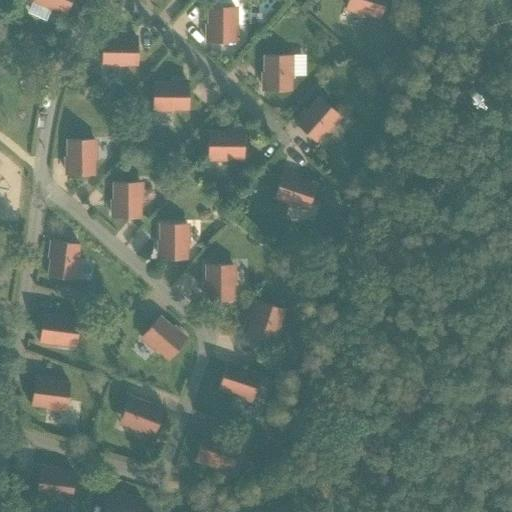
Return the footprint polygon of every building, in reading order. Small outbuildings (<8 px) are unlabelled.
[(51,9),(64,15),(70,0),(33,0),(33,1),(36,2),(35,4),(50,11),(51,9)] [(364,14),(378,19),(384,0),(348,0),(345,8),(349,9),(348,11),(363,16),(364,14)] [(511,19),(503,0),(485,0),(476,4),(485,28),(511,19)] [(207,8),(207,42),(235,42),(235,27),(237,27),(237,11),(235,11),(235,8),(207,8)] [(102,38),(102,66),(105,66),(105,68),(121,68),(121,66),(136,66),(136,38),(102,38)] [(263,91),(291,90),(291,76),(293,76),(293,60),(291,60),(291,56),(263,56),(263,91)] [(187,110),(187,83),(153,82),(153,110),(156,110),(156,112),(172,112),(172,110),(187,110)] [(295,124),(316,142),(326,131),(327,132),(338,120),(336,119),(339,116),(318,98),(295,124)] [(227,160),(242,160),(243,132),(208,132),(208,159),(211,159),(211,161),(227,161),(227,160)] [(66,175),(94,175),(94,160),(96,160),(96,144),(94,144),(94,140),(66,140),(66,175)] [(303,209),(306,210),(315,184),(282,173),(273,199),(288,204),(287,206),(302,211),(303,209)] [(113,218),(140,218),(140,203),(142,203),(142,187),(140,187),(140,183),(113,183),(113,218)] [(187,259),(186,224),(159,224),(159,259),(187,259)] [(52,242),(47,276),(75,279),(75,276),(77,276),(79,260),(77,260),(79,245),(52,242)] [(205,300),(233,300),(233,285),(235,285),(235,269),(233,269),(233,265),(205,265),(205,300)] [(246,334),(272,343),(274,340),(275,340),(280,325),(279,324),(283,310),(257,301),(246,334)] [(78,318),(43,313),(39,343),(51,345),(52,339),(61,340),(62,336),(76,338),(78,318)] [(156,350),(167,360),(185,340),(159,317),(141,337),(144,340),(142,341),(154,352),(156,350)] [(259,374),(226,363),(218,390),(232,394),(231,396),(247,401),(247,399),(251,400),(259,374)] [(69,383),(34,378),(31,406),(46,408),(46,410),(61,411),(62,409),(65,410),(69,383)] [(163,409),(129,396),(122,415),(135,420),(133,424),(142,427),(140,432),(152,437),(163,409)] [(238,444),(204,433),(194,461),(206,465),(208,460),(217,463),(218,459),(231,463),(238,444)] [(70,500),(73,473),(39,468),(36,496),(51,498),(50,500),(66,501),(67,499),(70,500)] [(138,511),(141,498),(106,493),(103,511),(138,511)]
